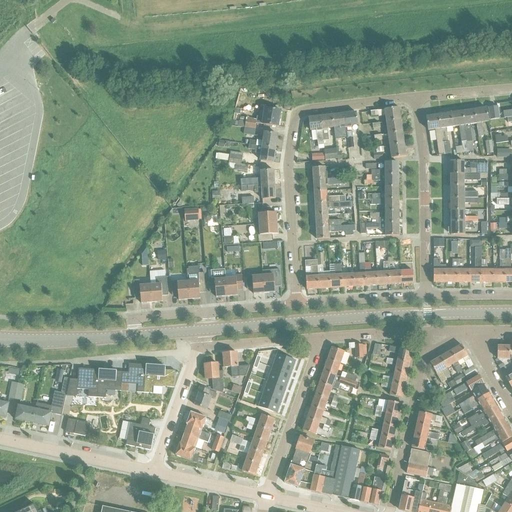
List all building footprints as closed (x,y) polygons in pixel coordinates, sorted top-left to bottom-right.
[(386,123),(401,121),(399,108),(384,111),(378,112),(378,111),(371,112),(371,117),(378,116),(379,117),(385,117),(386,123)] [(487,108),(474,110),(476,123),(478,137),(484,136),(482,123),(488,121),(487,108)] [(249,129),(255,130),(255,129),(256,124),(279,127),(281,111),(264,109),(263,120),(246,118),(245,128),(249,129)] [(470,124),(476,123),(474,110),(462,111),(468,152),(474,151),(470,124)] [(462,111),(450,113),(452,127),(459,126),(463,153),(468,152),(462,111)] [(356,113),(344,115),(346,129),(352,128),(351,126),(358,125),(356,113)] [(452,127),(450,113),(438,115),(444,154),(451,153),(449,141),(448,141),(446,128),(452,127)] [(344,115),(333,116),(334,128),(340,127),(340,130),(346,129),(344,115)] [(438,155),(444,154),(438,115),(426,117),(428,130),(435,129),(438,155)] [(333,116),(321,117),(324,144),(324,141),(329,140),(328,129),(334,128),(333,116)] [(324,144),(321,117),(309,119),(310,131),(316,130),(318,145),(324,145),(324,144)] [(386,123),(388,135),(403,133),(401,121),(386,123)] [(342,148),(348,147),(348,148),(354,148),(352,131),(340,133),(341,139),(347,138),(347,139),(341,140),(342,148)] [(249,145),(276,149),(278,135),(265,133),(263,141),(257,140),(257,142),(250,140),(249,145)] [(388,135),(390,147),(404,145),(403,133),(388,135)] [(502,136),(495,136),(496,144),(508,143),(507,137),(502,138),(502,136)] [(485,142),(487,154),(493,153),(491,141),(485,142)] [(261,160),(274,162),(276,149),(249,145),(249,149),(255,150),(255,153),(262,154),(261,160)] [(406,157),(404,145),(390,147),(391,159),(406,157)] [(374,160),(383,159),(383,152),(384,152),(383,147),(376,148),(377,153),(374,153),(374,160)] [(337,159),(336,149),(324,150),(325,160),(337,159)] [(243,154),(230,152),(229,163),(236,164),(241,165),(243,154)] [(464,162),(450,162),(450,174),(486,174),(487,174),(487,163),(477,164),(477,169),(464,169),(464,162)] [(385,170),(371,170),(371,176),(398,175),(398,163),(385,163),(385,170)] [(248,166),(241,165),(236,164),(235,170),(247,172),(248,166)] [(325,168),(313,168),(313,180),(327,180),(327,173),(325,174),(325,168)] [(242,187),(274,185),(273,171),(261,171),(261,180),(242,181),(242,186),(242,187)] [(450,174),(450,186),(464,186),(464,181),(480,181),(480,179),(486,179),(486,174),(450,174)] [(371,176),(366,176),(366,181),(366,185),(373,185),(373,181),(385,181),(385,187),(399,187),(398,175),(371,176)] [(327,180),(313,180),(314,192),(326,192),(326,186),(343,185),(343,179),(338,179),(332,179),(327,180)] [(274,185),(242,187),(242,186),(241,186),(242,192),(255,191),(255,193),(262,192),(262,200),(275,199),(274,185)] [(464,193),(464,186),(450,186),(450,198),(478,198),(477,193),(464,193)] [(372,195),(368,195),(368,200),(372,199),(399,199),(399,187),(385,187),(385,194),(372,195)] [(212,191),(213,200),(220,200),(220,191),(212,191)] [(315,204),(345,202),(345,196),(326,197),(326,192),(314,192),(315,204)] [(478,198),(450,198),(450,210),(464,210),(464,204),(481,204),(481,199),(478,199),(478,198)] [(399,199),(372,199),(372,200),(372,205),(379,205),(385,205),(385,212),(399,212),(399,199)] [(315,204),(316,216),(328,216),(327,210),(339,209),(339,208),(348,208),(348,202),(345,202),(315,204)] [(258,214),(259,225),(277,224),(276,213),(270,213),(270,207),(256,208),(256,214),(258,214)] [(184,209),(185,220),(199,219),(198,208),(184,209)] [(464,210),(450,210),(450,222),(464,222),(472,222),(478,222),(478,217),(464,217),(464,210)] [(372,223),(399,223),(399,212),(385,212),(385,218),(379,218),(379,213),(370,213),(370,219),(372,219),(372,223)] [(328,216),(316,216),(316,228),(341,227),(340,220),(328,221),(328,216)] [(464,222),(450,222),(450,235),(464,235),(464,229),(472,229),(472,222),(464,222)] [(385,235),(399,235),(399,223),(372,223),(360,224),(360,234),(361,234),(366,234),(367,234),(366,229),(385,229),(385,235)] [(277,224),(259,225),(260,235),(258,236),(258,242),(272,241),(272,235),(277,234),(277,224)] [(341,227),(316,228),(317,240),(329,239),(329,233),(341,232),(341,227)] [(377,239),(378,251),(389,251),(389,239),(377,239)] [(472,270),(470,270),(470,283),(481,283),(481,260),(481,247),(475,247),(475,257),(475,270),(472,270)] [(493,283),(505,283),(505,250),(500,250),(500,270),(493,270),(493,283)] [(322,254),(317,254),(318,266),(319,289),(331,289),(330,276),(329,272),(323,272),(322,254)] [(390,285),(402,284),(401,271),(395,272),(394,262),(392,257),(388,258),(390,285)] [(440,259),(434,259),(434,283),(446,283),(446,270),(446,266),(440,266),(440,259)] [(319,289),(317,266),(317,260),(305,261),(307,290),(319,289)] [(407,271),(401,271),(402,284),(413,283),(413,271),(412,260),(407,261),(407,266),(406,266),(407,271)] [(452,270),(446,270),(446,283),(458,283),(458,260),(452,260),(452,270)] [(458,283),(469,283),(469,270),(463,270),(463,260),(458,260),(458,283)] [(481,260),(481,283),(493,283),(493,270),(487,270),(487,260),(481,260)] [(384,273),(377,273),(378,286),(390,285),(388,262),(383,262),(383,269),(384,269),(384,273)] [(188,282),(189,300),(200,299),(200,293),(206,293),(204,273),(198,273),(198,270),(197,269),(187,270),(188,282)] [(227,297),(225,279),(225,270),(210,272),(211,278),(208,278),(210,292),(216,292),(216,298),(227,297)] [(279,270),(262,271),(262,276),(263,276),(264,294),(275,293),(275,287),(280,287),(279,270)] [(235,271),(225,271),(225,279),(227,297),(238,296),(237,290),(243,290),(242,276),(235,276),(235,271)] [(336,271),(329,272),(330,276),(331,289),(342,288),(342,275),(341,271),(336,271)] [(377,273),(365,274),(367,286),(378,286),(377,273)] [(365,274),(353,275),(354,287),(367,286),(365,274)] [(264,294),(263,276),(252,277),(252,275),(246,275),(247,289),(253,289),(253,294),(264,294)] [(353,275),(342,275),(342,288),(354,287),(353,275)] [(156,285),(150,285),(152,303),(163,302),(162,296),(168,296),(167,277),(155,278),(156,285)] [(152,303),(150,285),(140,286),(139,280),(133,281),(135,299),(141,298),(141,304),(152,303)] [(189,300),(188,282),(177,283),(177,281),(171,282),(172,296),(178,295),(178,301),(189,300)] [(373,356),(379,357),(381,346),(375,345),(373,356)] [(462,346),(451,352),(457,362),(468,356),(462,346)] [(510,346),(498,346),(498,347),(498,359),(510,360),(510,346)] [(390,347),(389,352),(399,355),(398,361),(410,364),(412,352),(400,349),(390,347)] [(332,348),(328,360),(340,364),(345,353),(332,348)] [(458,374),(463,371),(457,362),(451,352),(441,358),(447,369),(453,365),(458,374)] [(246,377),(250,366),(238,367),(237,353),(223,355),(224,369),(231,368),(232,378),(246,377)] [(277,354),(272,368),(291,374),(295,361),(277,354)] [(447,369),(441,358),(430,364),(442,384),(447,381),(441,372),(447,369)] [(328,360),(324,372),(336,376),(340,364),(328,360)] [(465,362),(468,368),(473,365),(470,360),(465,362)] [(398,361),(395,373),(407,375),(410,364),(398,361)] [(122,372),(121,384),(137,385),(137,393),(144,393),(146,365),(129,364),(128,373),(122,372)] [(213,391),(223,394),(224,390),(222,372),(218,372),(218,364),(204,365),(205,380),(212,380),(213,391)] [(499,366),(502,372),(507,369),(503,364),(499,366)] [(146,365),(144,393),(152,394),(152,386),(174,388),(175,371),(165,370),(166,367),(146,365)] [(464,373),(467,378),(477,372),(474,367),(464,373)] [(272,368),(268,381),(286,387),(291,374),(272,368)] [(511,368),(503,373),(506,378),(511,389),(511,368)] [(70,379),(66,396),(77,397),(77,389),(89,390),(88,397),(97,398),(98,370),(78,369),(78,380),(70,379)] [(98,370),(97,398),(106,399),(106,390),(121,392),(121,384),(122,372),(117,372),(117,371),(98,370)] [(324,372),(320,383),(332,388),(338,390),(340,384),(355,389),(357,383),(355,382),(341,377),(336,376),(324,372)] [(343,372),(341,377),(355,382),(357,377),(343,372)] [(384,376),(383,382),(393,384),(405,387),(407,375),(395,373),(394,379),(384,376)] [(454,379),(457,385),(466,380),(462,374),(454,379)] [(468,387),(471,392),(484,385),(479,376),(466,384),(454,391),(457,395),(467,389),(466,389),(468,387)] [(53,407),(51,414),(52,414),(61,416),(69,379),(65,378),(62,393),(56,392),(52,406),(52,407),(53,407)] [(268,381),(263,394),(282,400),(286,387),(268,381)] [(448,384),(447,384),(448,385),(450,389),(456,386),(453,381),(448,384)] [(383,382),(382,387),(392,389),(390,396),(402,398),(405,387),(393,384),(383,382)] [(9,398),(15,399),(18,384),(12,383),(9,398)] [(320,383),(316,395),(328,400),(332,388),(320,383)] [(18,384),(15,399),(21,400),(25,385),(18,384)] [(242,388),(234,385),(231,392),(239,394),(242,388)] [(463,409),(489,393),(484,385),(471,392),(473,396),(459,405),(461,409),(463,408),(463,409)] [(214,399),(216,394),(199,387),(197,393),(199,394),(194,405),(207,410),(211,398),(214,399)] [(443,409),(448,406),(450,404),(455,401),(450,393),(445,396),(440,404),(443,408),(443,409)] [(463,408),(461,409),(464,414),(471,410),(479,405),(481,410),(494,402),(489,393),(463,409),(463,408)] [(263,394),(258,407),(277,414),(282,400),(263,394)] [(0,396),(0,395),(0,415),(6,417),(8,410),(9,404),(0,401),(0,396)] [(316,395),(311,407),(324,411),(328,400),(316,395)] [(389,402),(387,413),(398,416),(401,404),(389,402)] [(499,411),(494,402),(481,410),(484,413),(479,416),(477,414),(468,420),(472,427),(499,411)] [(52,407),(52,406),(36,403),(35,409),(32,423),(49,426),(52,414),(51,414),(53,407),(52,407)] [(450,404),(448,406),(443,409),(443,408),(441,409),(446,418),(455,412),(450,404)] [(16,419),(32,423),(35,409),(19,405),(16,419)] [(311,407),(307,419),(320,423),(324,411),(311,407)] [(484,426),(489,423),(491,427),(504,419),(499,411),(472,427),(461,433),(464,437),(484,425),(484,426)] [(186,425),(188,425),(202,430),(206,418),(190,412),(186,425)] [(220,412),(217,418),(230,422),(232,416),(220,412)] [(429,427),(431,421),(441,423),(442,417),(420,412),(417,424),(429,427)] [(387,413),(384,425),(396,428),(398,416),(387,413)] [(253,425),(258,426),(271,431),(275,420),(262,415),(260,421),(255,419),(253,425)] [(130,423),(126,445),(151,451),(156,428),(149,427),(150,420),(142,418),(141,425),(130,423)] [(219,419),(215,429),(224,432),(228,423),(219,419)] [(320,423),(307,419),(303,430),(315,435),(320,423)] [(467,453),(509,428),(504,419),(491,427),(494,431),(475,442),(477,446),(471,450),(467,441),(461,444),(467,453)] [(77,421),(74,434),(85,437),(88,423),(77,421)] [(459,423),(452,427),(457,435),(463,431),(459,423)] [(414,436),(431,439),(437,441),(439,441),(440,436),(428,433),(429,427),(417,424),(414,436)] [(188,425),(181,444),(195,449),(198,440),(208,443),(210,435),(201,432),(202,430),(188,425)] [(384,425),(382,437),(393,439),(396,428),(384,425)] [(258,426),(254,438),(267,442),(271,431),(258,426)] [(511,437),(511,432),(509,428),(467,453),(471,460),(478,456),(477,455),(481,453),(480,451),(499,440),(501,444),(511,437)] [(393,439),(382,437),(377,436),(371,434),(369,440),(380,442),(379,449),(391,451),(393,439)] [(448,443),(457,445),(451,434),(450,435),(448,443)] [(212,450),(219,453),(224,438),(217,435),(212,450)] [(245,447),(247,442),(243,440),(243,439),(232,436),(230,442),(241,445),(245,447)] [(414,436),(412,448),(424,451),(425,444),(436,447),(437,441),(431,439),(414,436)] [(301,437),(293,457),(301,460),(307,462),(316,465),(318,460),(310,457),(311,454),(310,454),(314,442),(301,437)] [(507,453),(511,449),(511,437),(501,444),(482,455),(485,460),(504,449),(507,453)] [(254,438),(250,449),(263,453),(267,442),(254,438)] [(195,449),(181,444),(179,443),(175,456),(190,461),(195,449)] [(245,447),(241,445),(239,451),(248,454),(250,449),(245,447)] [(336,446),(330,473),(337,474),(340,459),(342,447),(336,446)] [(337,474),(332,496),(339,497),(350,500),(352,486),(353,485),(355,472),(357,463),(360,451),(342,447),(340,459),(337,474)] [(248,454),(246,460),(259,465),(263,453),(250,449),(248,454)] [(511,449),(507,453),(489,463),(495,472),(511,462),(511,461),(511,449)] [(411,450),(408,464),(427,468),(430,454),(411,450)] [(388,463),(389,457),(379,455),(377,466),(382,468),(383,462),(388,463)] [(297,488),(310,491),(316,466),(316,465),(307,462),(304,470),(298,468),(301,460),(293,457),(284,482),(297,487),(297,488)] [(259,465),(246,460),(244,466),(238,464),(238,467),(232,466),(232,465),(223,463),(222,468),(242,473),(242,471),(255,476),(259,465)] [(427,468),(408,464),(406,474),(426,478),(426,476),(432,477),(433,469),(427,468)] [(458,469),(467,476),(479,469),(478,469),(472,472),(468,464),(458,469)] [(316,466),(310,491),(332,496),(337,474),(330,473),(326,472),(327,468),(316,466)] [(479,469),(467,476),(473,480),(475,479),(476,482),(485,477),(482,472),(477,475),(477,474),(480,472),(479,469)] [(352,486),(350,500),(359,502),(362,487),(363,487),(365,475),(360,474),(357,486),(353,485),(352,486)] [(493,475),(483,481),(486,487),(496,481),(493,475)] [(372,489),(369,504),(379,506),(382,491),(384,481),(374,479),(372,489)] [(400,511),(406,511),(417,511),(420,503),(422,494),(408,490),(410,483),(404,481),(399,508),(400,511)] [(445,485),(439,484),(438,490),(440,490),(437,504),(431,502),(428,511),(439,511),(442,498),(443,497),(444,492),(444,491),(445,485)] [(451,507),(450,511),(491,511),(485,508),(484,508),(483,511),(477,511),(482,492),(456,486),(452,507),(451,507)] [(359,502),(369,504),(372,489),(363,487),(362,487),(359,502)] [(133,511),(103,491),(88,511),(133,511)] [(509,498),(505,503),(511,507),(511,495),(504,491),(503,494),(509,498)] [(417,511),(428,511),(431,502),(424,501),(426,494),(422,493),(422,494),(420,503),(417,511)] [(439,511),(450,511),(451,507),(452,507),(445,505),(446,499),(442,498),(439,511)] [(489,499),(485,508),(491,511),(511,511),(511,507),(505,503),(502,508),(489,499)]
